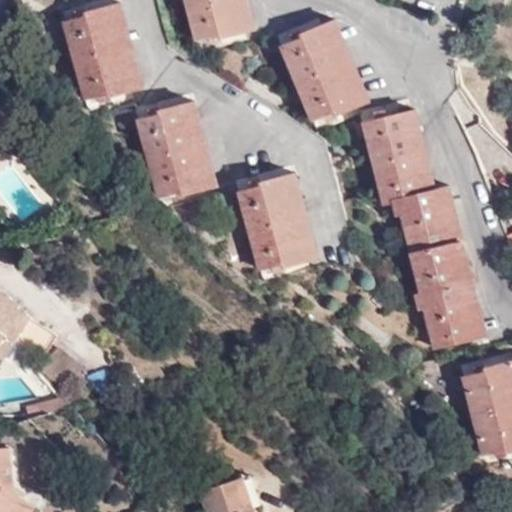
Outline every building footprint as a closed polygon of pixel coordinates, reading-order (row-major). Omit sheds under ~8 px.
[(201,58),(228,52),(219,0),(164,0),(178,58),(199,54),(201,58)] [(219,0),(228,52),(239,49),(228,0),(219,0)] [(99,21),(117,109),(128,106),(109,19),(99,21)] [(91,114),(117,109),(99,21),(69,27),(70,33),(51,39),(66,113),(91,109),(91,114)] [(321,37),(314,40),(351,121),(358,117),(321,37)] [(287,56),(267,65),(299,140),(324,128),(326,133),(351,121),(314,40),(286,53),(287,56)] [(169,123),(187,211),(198,209),(179,121),(169,123)] [(160,216),(187,211),(169,123),(143,128),(144,133),(124,137),(141,216),(160,213),(160,216)] [(385,146),(378,147),(396,225),(403,224),(385,146)] [(396,225),(378,147),(335,156),(352,239),(361,237),(364,253),(371,253),(388,328),(381,330),(384,347),(391,346),(400,383),(443,373),(410,223),(403,224),(396,225)] [(245,204),(225,209),(243,285),(290,274),(270,191),(243,198),(245,204)] [(271,193),(290,274),(300,272),(280,191),(271,193)] [(503,249),(511,244),(511,213),(492,221),(503,249)] [(410,223),(443,373),(453,371),(421,221),(410,223)] [(0,342),(11,326),(0,317),(0,342)] [(52,374),(28,354),(9,377),(33,397),(52,374)] [(438,477),(460,493),(465,493),(465,482),(511,472),(511,397),(510,390),(422,406),(438,477)] [(0,416),(0,424),(2,432),(43,421),(40,406),(0,416)] [(442,495),(460,493),(438,477),(442,495)] [(257,511),(251,489),(233,494),(236,511),(257,511)] [(236,511),(233,494),(197,503),(198,511),(236,511)]
